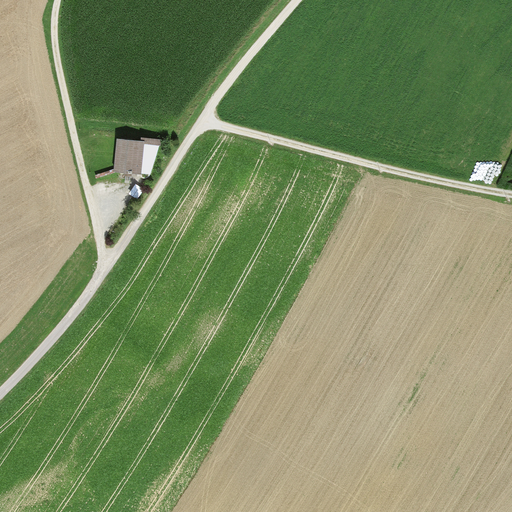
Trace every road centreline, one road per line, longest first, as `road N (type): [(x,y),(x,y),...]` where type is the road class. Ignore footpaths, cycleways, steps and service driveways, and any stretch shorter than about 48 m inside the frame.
road 1 (track): [(294,0),(217,95),(64,325),(0,394)]
road 2 (track): [(511,193),(201,120)]
road 3 (track): [(104,268),(62,86),(54,35),(59,0)]
